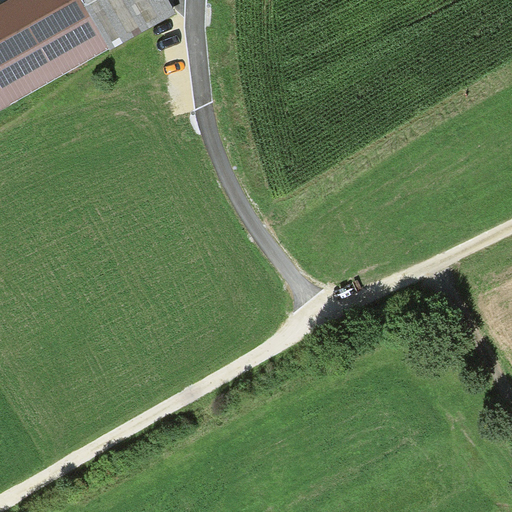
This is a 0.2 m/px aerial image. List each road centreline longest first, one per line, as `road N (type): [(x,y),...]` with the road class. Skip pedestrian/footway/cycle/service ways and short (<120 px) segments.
road 1 (track): [(6,511),(143,432),(318,313),(511,229)]
road 2 (track): [(318,313),(239,199),(215,145),(202,96),(195,0)]
road 3 (track): [(428,263),(511,405)]
